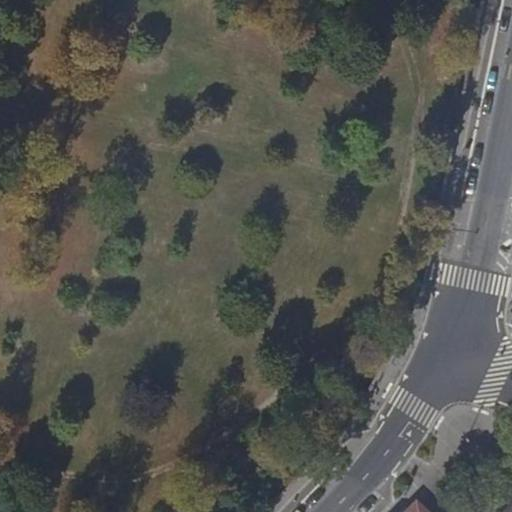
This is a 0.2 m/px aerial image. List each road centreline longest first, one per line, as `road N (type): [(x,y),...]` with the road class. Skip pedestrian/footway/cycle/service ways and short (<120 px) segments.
road 1 (secondary): [(443,356),(473,280),(511,99)]
road 2 (primary): [(332,511),(391,443),(443,356)]
